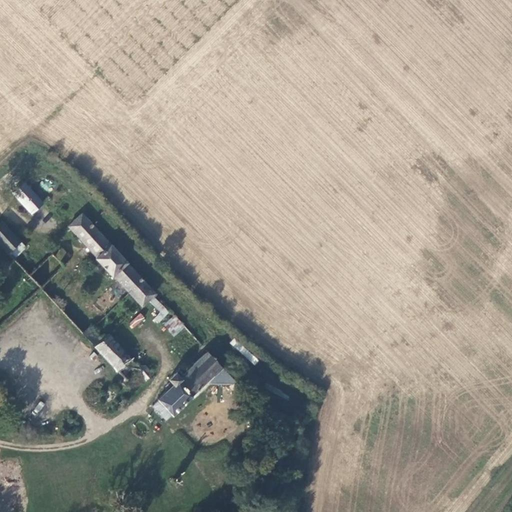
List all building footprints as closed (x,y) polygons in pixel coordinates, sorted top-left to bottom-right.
[(43,204),(24,184),(14,193),(33,213),(43,204)] [(142,280),(81,215),(69,227),(96,258),(95,260),(111,278),(113,276),(128,293),(142,280)] [(0,219),(0,245),(8,255),(22,243),(0,219)] [(8,255),(13,260),(26,248),(22,243),(8,255)] [(60,260),(66,251),(61,248),(55,256),(60,260)] [(142,280),(128,293),(141,306),(154,294),(142,280)] [(150,303),(160,312),(154,319),(159,323),(169,311),(155,298),(150,303)] [(102,341),(90,328),(83,335),(124,380),(122,383),(127,390),(142,375),(147,381),(154,375),(146,367),(135,365),(108,335),(102,341)] [(232,383),(234,381),(209,353),(183,377),(179,372),(168,382),(172,385),(167,390),(168,391),(158,400),(172,415),(191,397),(193,398),(210,383),(232,383)] [(127,390),(132,395),(147,381),(142,375),(127,390)] [(165,421),(172,415),(158,400),(152,406),(165,421)] [(117,426),(92,443),(97,451),(122,434),(117,426)]
